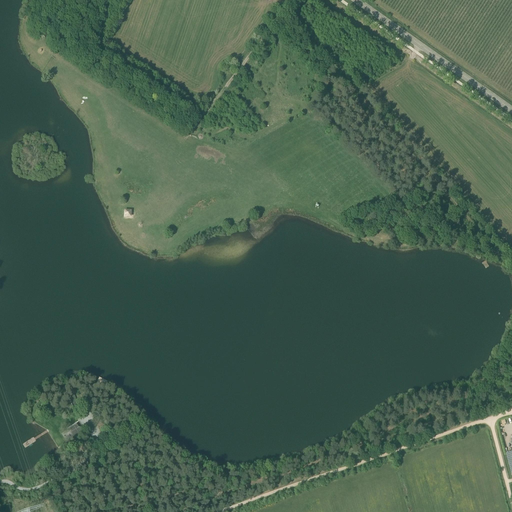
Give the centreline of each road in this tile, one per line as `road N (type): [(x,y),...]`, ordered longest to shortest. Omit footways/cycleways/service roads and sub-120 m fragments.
road 1 (track): [(491,420),(226,511)]
road 2 (secondary): [(511,110),(355,0)]
road 3 (track): [(290,0),(199,118)]
